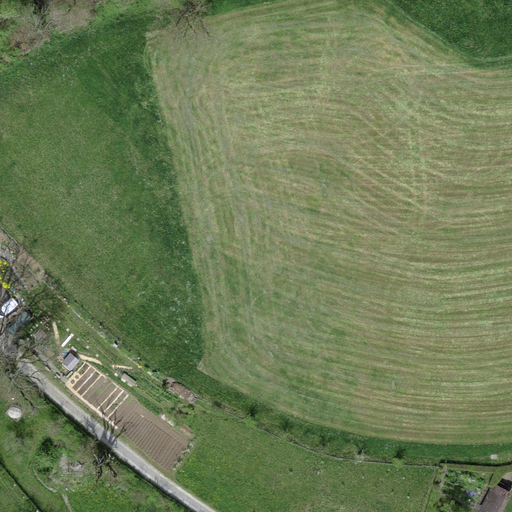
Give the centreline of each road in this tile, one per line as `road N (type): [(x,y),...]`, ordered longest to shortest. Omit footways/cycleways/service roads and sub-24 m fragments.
road 1 (track): [(184,511),(31,388),(0,349)]
road 2 (track): [(511,56),(474,65),(449,54),(388,0)]
